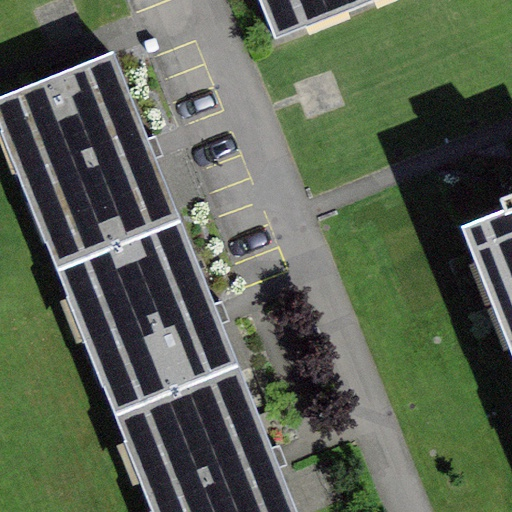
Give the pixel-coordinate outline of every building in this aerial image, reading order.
[(264,0),(278,34),(366,0),(264,0)] [(0,101),(0,122),(55,265),(177,217),(114,57),(0,101)] [(511,212),(462,231),(511,364),(511,212)] [(55,265),(118,425),(239,378),(177,217),(55,265)] [(118,425),(151,511),(291,511),(239,378),(118,425)]
